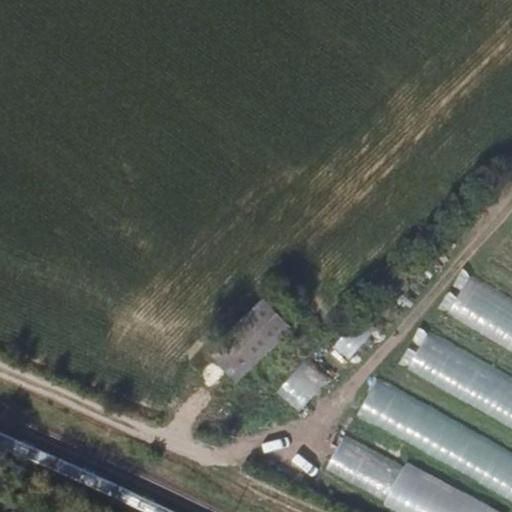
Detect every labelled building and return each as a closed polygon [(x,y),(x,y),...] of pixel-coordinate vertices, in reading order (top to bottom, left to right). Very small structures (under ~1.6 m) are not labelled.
[(511,303),(466,279),(446,317),(511,352),(511,303)] [(295,326),(266,296),(210,350),(239,380),(295,326)] [(511,379),(417,331),(399,366),(511,423),(511,379)] [(279,390),(301,410),(330,378),(308,358),(279,390)] [(511,449),(377,379),(358,416),(511,495),(511,449)] [(328,468),(426,511),(434,511),(447,484),(342,437),(328,468)]
